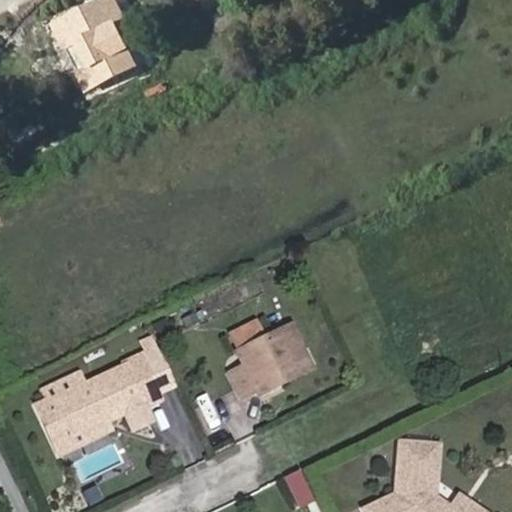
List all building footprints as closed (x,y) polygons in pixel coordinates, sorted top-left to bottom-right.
[(111,0),(60,27),(91,89),(147,61),(116,0),(111,0)] [(215,18),(222,34),(233,29),(235,33),(250,25),(240,5),(215,18)] [(160,341),(173,334),(165,318),(151,326),(160,341)] [(283,389),(285,394),(316,378),(293,334),(236,361),(243,376),(228,383),(241,408),(269,395),(283,389)] [(155,387),(172,378),(159,352),(142,360),(155,387)] [(121,373),(43,411),(65,455),(108,434),(143,418),(144,420),(157,413),(154,407),(163,403),(155,387),(142,360),(120,371),(121,373)] [(272,401),(285,394),(283,389),(269,395),(272,401)] [(112,444),(108,434),(65,455),(43,411),(35,416),(61,468),(112,444)] [(471,511),(464,505),(446,489),(449,452),(407,449),(402,495),(374,510),(374,511),(471,511)] [(492,511),(473,494),(464,505),(471,511),(492,511)]
